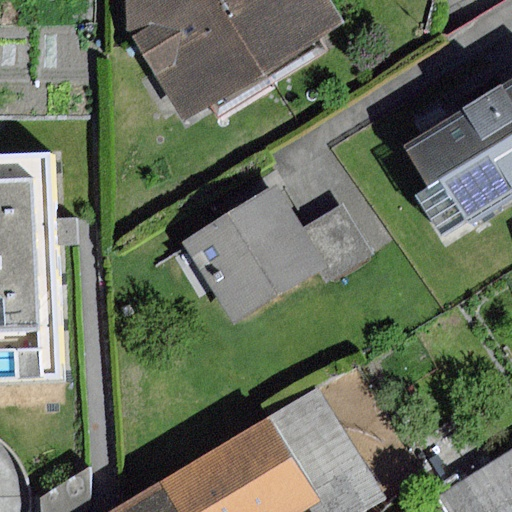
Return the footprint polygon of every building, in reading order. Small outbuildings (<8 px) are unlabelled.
[(128,0),(129,32),(185,126),(344,24),(329,0),(128,0)] [(511,85),(410,150),(462,232),(511,200),(511,85)] [(61,235),(57,156),(0,158),(0,385),(70,382),(61,235)] [(279,188),(184,245),(235,328),(330,270),(304,229),(279,188)] [(344,204),(304,229),(330,270),(337,281),(377,256),(344,204)] [(318,394),(168,485),(184,511),(309,511),(313,510),(314,511),(362,511),(383,499),(318,394)] [(511,511),(511,453),(438,498),(441,503),(446,511),(511,511)] [(89,468),(43,500),(43,511),(86,511),(92,508),(89,468)] [(184,511),(168,485),(125,511),(184,511)] [(446,511),(441,503),(425,511),(446,511)]
